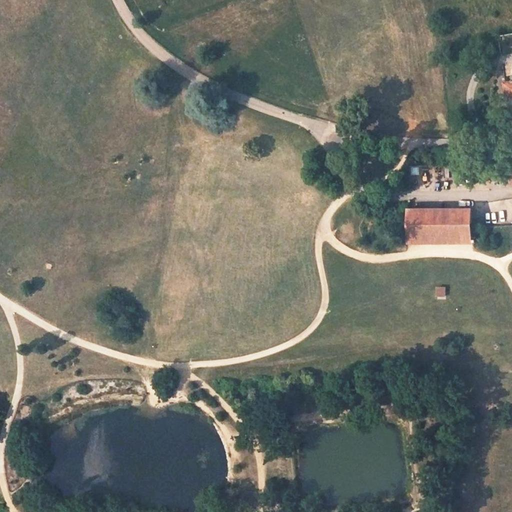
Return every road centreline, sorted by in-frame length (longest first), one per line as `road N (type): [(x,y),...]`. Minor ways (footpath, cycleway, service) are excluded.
road 1 (track): [(0,298),(76,341),(144,362),(204,366),(265,354),(307,331),(325,306),(319,228),(350,192)]
road 2 (track): [(511,285),(495,262),(478,256),(351,253),(322,221)]
road 3 (track): [(172,367),(207,387),(244,424),(260,453),(260,511)]
road 4 (track): [(3,301),(21,370),(0,445)]
